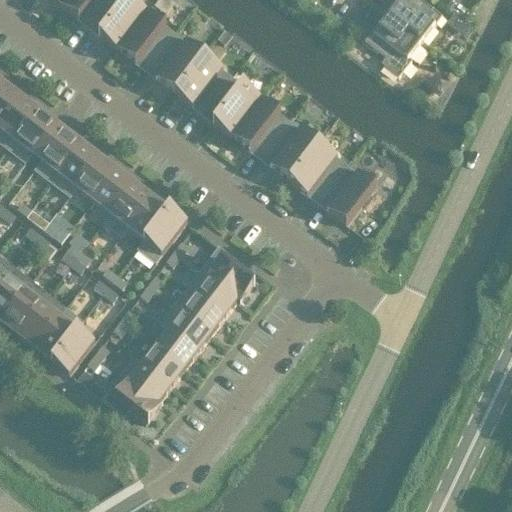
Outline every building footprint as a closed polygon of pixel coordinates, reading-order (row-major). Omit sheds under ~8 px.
[(49,0),(62,9),(68,0),(49,0)] [(114,0),(68,0),(62,9),(60,11),(89,33),(114,0)] [(117,55),(119,53),(145,20),(118,0),(114,0),(89,33),(117,55)] [(386,21),(420,48),(442,21),(415,0),(399,0),(397,4),(398,5),(386,21)] [(119,53),(148,75),(175,40),(148,19),(146,21),(145,20),(119,53)] [(420,48),(386,21),(374,36),(373,35),(364,47),(385,63),(380,69),(398,83),(411,66),(408,64),(420,48)] [(148,75),(176,97),(203,62),(175,40),(148,75)] [(230,86),(203,65),(205,63),(203,62),(176,97),(175,99),(203,121),(230,86)] [(232,143),(233,141),(259,108),(230,86),(203,121),(232,143)] [(0,128),(19,104),(3,91),(2,90),(0,92),(0,128)] [(36,117),(35,116),(19,104),(0,128),(0,135),(13,146),(36,117)] [(233,141),(262,163),(289,128),(262,107),(260,109),(259,108),(233,141)] [(7,154),(25,168),(56,128),(37,114),(35,116),(36,117),(13,146),(7,154)] [(316,152),(317,149),(289,128),(262,163),(290,184),(316,152)] [(81,151),(82,152),(83,150),(65,135),(34,175),(52,189),(81,151)] [(98,164),(97,164),(82,152),(81,151),(52,189),(70,203),(76,195),(76,194),(98,164)] [(289,187),(318,209),(345,174),(316,152),(290,184),(289,187)] [(116,178),(118,176),(99,161),(97,164),(98,164),(76,194),(76,195),(93,207),(115,177),(116,178)] [(373,203),(370,201),(374,196),(345,174),(318,209),(347,231),(347,230),(356,220),(363,210),(366,213),(373,203)] [(132,190),(116,178),(115,177),(93,207),(109,220),(110,220),(132,191),(132,190)] [(128,234),(127,233),(150,204),(132,191),(110,220),(109,220),(103,228),(122,242),(128,234)] [(167,217),(166,216),(150,204),(127,233),(128,234),(143,246),(144,247),(167,217)] [(17,215),(26,223),(32,215),(22,208),(17,215)] [(0,221),(0,222),(9,229),(15,222),(6,214),(0,221)] [(137,254),(156,268),(186,229),(168,214),(166,216),(167,217),(144,247),(143,246),(137,254)] [(356,220),(347,230),(356,237),(357,237),(365,227),(356,220)] [(43,236),(49,229),(39,221),(34,229),(43,236)] [(43,236),(53,243),(59,236),(49,229),(43,236)] [(34,248),(35,248),(40,241),(30,233),(25,240),(34,248)] [(34,248),(44,255),(50,248),(40,241),(35,248),(34,248)] [(173,258),(180,264),(188,254),(181,248),(173,258)] [(76,265),(81,258),(82,257),(72,250),(66,257),(76,265)] [(240,271),(240,270),(219,253),(199,278),(237,307),(236,308),(239,309),(253,291),(234,276),(238,270),(240,271)] [(76,265),(66,257),(60,265),(70,272),(76,265)] [(76,265),(85,272),(91,264),(82,257),(81,258),(76,265)] [(173,273),(180,264),(173,258),(165,268),(173,273)] [(76,265),(70,272),(80,279),(85,272),(76,265)] [(7,283),(0,292),(0,327),(1,328),(3,326),(2,326),(25,296),(32,286),(15,273),(7,283)] [(117,281),(108,274),(102,281),(112,288),(117,281)] [(224,324),(236,308),(237,307),(199,278),(186,295),(224,324)] [(112,288),(122,296),(127,289),(117,281),(112,288)] [(147,292),(154,298),(162,288),(155,282),(147,292)] [(103,301),(103,300),(109,293),(99,285),(93,293),(103,301)] [(25,296),(2,326),(3,326),(19,339),(42,309),(48,301),(49,299),(32,286),(25,296)] [(147,307),(154,298),(147,292),(139,302),(147,307)] [(103,301),(112,308),(118,300),(109,293),(103,300),(103,301)] [(211,341),(223,325),(224,324),(186,295),(173,312),(211,341)] [(42,309),(19,339),(36,352),(59,322),(58,322),(64,314),(48,301),(42,309)] [(198,358),(210,342),(211,341),(173,312),(159,330),(167,336),(168,335),(174,340),(198,358)] [(59,322),(36,352),(52,364),(53,365),(76,335),(77,336),(83,328),(64,314),(58,322),(59,322)] [(120,326),(128,332),(135,322),(128,316),(120,326)] [(128,332),(120,326),(113,336),(120,342),(128,332)] [(52,364),(51,366),(52,368),(69,381),(94,349),(77,336),(76,335),(53,365),(52,364)] [(198,358),(174,340),(168,335),(167,336),(155,353),(157,354),(185,375),(198,358)] [(94,361),(102,366),(110,356),(102,350),(94,361)] [(184,375),(157,354),(155,353),(142,369),(142,370),(171,392),(184,375)] [(94,376),(102,366),(94,361),(87,371),(94,376)] [(171,392),(142,370),(142,369),(134,363),(120,381),(158,410),(159,409),(171,392)] [(161,411),(159,409),(158,410),(120,381),(101,405),(124,423),(124,421),(123,420),(128,415),(147,429),(161,411)] [(0,511),(12,511),(0,501),(0,511)]
